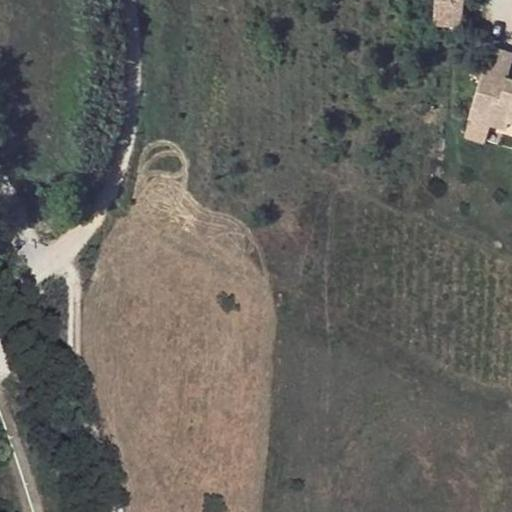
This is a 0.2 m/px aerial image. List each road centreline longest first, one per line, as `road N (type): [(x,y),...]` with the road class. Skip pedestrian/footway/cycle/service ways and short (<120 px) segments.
road 1 (unclassified): [(130,0),(139,51),(113,186),(87,240),(31,279)]
road 2 (track): [(60,258),(73,285),(81,391),(119,511)]
